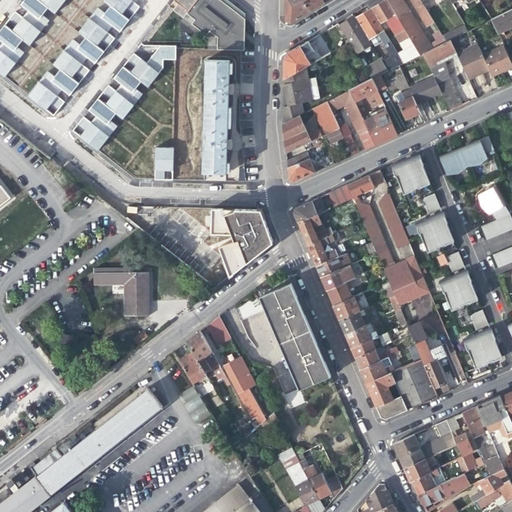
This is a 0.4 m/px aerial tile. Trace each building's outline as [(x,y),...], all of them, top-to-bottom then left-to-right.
[(22,0),(0,28),(0,74),(4,78),(24,52),(17,47),(22,41),(29,46),(49,20),(42,14),(47,8),(54,14),(65,0),(22,0)] [(61,90),(69,96),(140,6),(132,0),(102,0),(52,65),(59,70),(54,77),(46,70),(26,96),(53,117),(64,102),(57,96),(61,90)] [(174,0),(178,3),(173,9),(184,17),(187,13),(195,19),(192,24),(206,35),(210,31),(218,37),(217,50),(244,51),(245,19),(220,0),(210,0),(209,2),(206,0),(174,0)] [(227,0),(206,0),(209,2),(210,0),(220,0),(245,19),(245,14),(227,0)] [(291,22),(324,2),(323,0),(286,0),(287,0),(286,19),(291,22)] [(399,43),(409,36),(386,0),(385,0),(378,5),(372,8),(381,23),(386,20),(399,43)] [(402,0),(386,0),(409,36),(420,55),(424,53),(433,48),(402,0)] [(434,23),(424,6),(420,0),(411,0),(427,26),(434,23)] [(391,56),(382,61),(387,71),(399,65),(403,63),(397,53),(371,9),(364,14),(358,17),(370,38),(378,34),(391,56)] [(511,9),(492,19),(498,32),(504,29),(510,26),(511,30),(511,9)] [(195,19),(187,13),(184,17),(192,24),(195,19)] [(372,45),(365,34),(364,34),(354,17),(346,21),(341,24),(359,53),(372,45)] [(453,39),(467,32),(463,25),(449,32),(453,39)] [(429,37),(435,47),(445,42),(439,31),(429,37)] [(285,65),(285,79),(306,67),(329,52),(318,35),(288,54),(285,59),(285,65)] [(403,49),(397,53),(403,63),(412,59),(420,55),(409,36),(399,43),(403,49)] [(106,83),(71,133),(98,152),(119,122),(121,123),(143,93),(137,89),(141,83),(148,87),(168,60),(170,61),(177,52),(162,41),(147,62),(132,52),(113,78),(120,83),(116,90),(106,83)] [(431,68),(444,62),(454,57),(457,55),(456,54),(450,41),(445,42),(435,47),(433,48),(424,53),(431,68)] [(478,43),(456,54),(457,55),(467,78),(468,80),(478,75),(489,70),(490,69),(483,55),(478,43)] [(511,63),(504,45),(483,55),(490,69),(489,70),(492,76),(502,72),(511,66),(511,63)] [(365,67),(372,78),(380,74),(382,73),(387,71),(382,61),(380,59),(365,67)] [(207,60),(205,116),(228,117),(228,94),(231,94),(231,89),(232,85),(229,85),(229,61),(207,60)] [(433,74),(438,84),(450,79),(444,62),(431,68),(433,74)] [(287,98),(289,107),(302,103),(320,99),(315,78),(308,80),(306,67),(285,79),(285,85),(284,85),(287,98)] [(386,87),(380,74),(372,78),(372,79),(378,92),(386,87)] [(433,96),(441,92),(438,84),(433,74),(408,85),(408,86),(416,103),(433,96)] [(382,112),(364,120),(366,126),(374,145),(385,140),(397,134),(378,92),(372,79),(350,89),(354,99),(355,101),(373,92),(382,112)] [(462,104),(450,79),(438,84),(441,92),(449,110),(462,104)] [(393,93),(405,118),(412,115),(420,112),(416,103),(408,86),(393,93)] [(345,103),(354,99),(350,89),(330,101),(334,110),(345,103)] [(349,111),(358,131),(366,126),(364,120),(361,113),(358,108),(357,105),(355,101),(354,99),(345,103),(349,111)] [(319,106),(325,121),(336,116),(334,110),(330,101),(319,106)] [(302,103),(289,107),(283,108),(283,124),(300,116),(302,115),(304,114),(302,103)] [(368,104),(362,106),(358,108),(361,113),(370,109),(368,104)] [(227,140),(228,117),(205,116),(204,171),(226,172),(227,149),(230,149),(230,141),(227,140)] [(300,116),(283,124),(284,131),(285,139),(305,128),(300,116)] [(336,116),(325,121),(329,130),(326,131),(327,134),(340,128),(340,127),(336,116)] [(347,124),(340,127),(340,128),(343,133),(346,131),(349,130),(347,124)] [(374,145),(366,126),(358,131),(366,149),(374,145)] [(308,134),(305,128),(285,139),(285,145),(286,153),(322,136),(319,129),(308,134)] [(329,144),(344,137),(344,136),(343,133),(340,128),(327,134),(325,135),(329,144)] [(351,135),(344,137),(351,155),(358,152),(351,135)] [(488,158),(480,138),(477,140),(469,143),(449,150),(438,155),(446,174),(453,174),(457,170),(462,170),(467,166),(474,166),(477,162),(482,163),(488,158)] [(154,147),(154,179),(173,179),(173,147),(154,147)] [(308,153),(296,158),(298,163),(288,168),(288,173),(289,179),(293,182),(315,172),(312,163),(308,153)] [(420,159),(418,153),(401,161),(390,165),(394,176),(396,176),(403,194),(423,186),(429,184),(426,178),(421,165),(423,165),(420,159)] [(319,160),(312,163),(315,172),(333,164),(331,160),(327,163),(325,157),(319,160)] [(287,161),(288,168),(298,163),(296,158),(287,161)] [(488,173),(496,168),(490,159),(483,164),(488,173)] [(228,180),(244,180),(244,167),(228,167),(228,180)] [(380,170),(370,174),(375,186),(384,182),(384,181),(380,170)] [(353,196),(375,186),(370,174),(360,179),(348,184),(349,187),(353,195),(353,196)] [(477,193),(479,202),(483,204),(483,209),(488,213),(492,211),(496,220),(481,226),(486,239),(511,228),(511,221),(509,215),(504,204),(506,203),(494,183),(477,193)] [(334,204),(353,195),(349,187),(348,184),(329,193),(334,204)] [(0,215),(18,201),(0,188),(0,187),(0,215)] [(377,202),(402,261),(415,256),(414,256),(387,191),(377,202)] [(439,208),(433,194),(420,199),(427,214),(439,208)] [(325,195),(320,197),(295,208),(294,213),(295,216),(298,222),(318,213),(330,207),(325,195)] [(377,253),(384,269),(394,265),(369,206),(356,203),(372,242),(377,253)] [(228,277),(272,247),(262,214),(259,210),(243,209),(242,210),(208,208),(208,225),(210,228),(209,235),(221,236),(223,239),(233,239),(224,245),(218,247),(228,277)] [(418,220),(413,223),(418,235),(420,234),(427,252),(430,250),(447,244),(452,241),(445,224),(447,223),(445,217),(442,211),(435,214),(418,220)] [(313,227),(322,223),(318,213),(298,222),(303,234),(308,245),(332,234),(333,234),(331,227),(326,230),(316,234),(313,227)] [(323,225),(322,223),(313,227),(316,234),(326,230),(324,225),(323,225)] [(337,232),(333,234),(332,234),(334,239),(336,243),(340,241),(337,232)] [(321,245),(334,239),(332,234),(308,245),(313,258),(317,266),(337,257),(342,255),(340,251),(337,252),(335,248),(325,253),(321,245)] [(372,242),(366,244),(372,256),(377,253),(372,242)] [(338,246),(340,251),(342,255),(346,254),(346,253),(342,245),(338,246)] [(511,261),(511,246),(493,254),(498,267),(511,261)] [(457,251),(444,257),(451,271),(463,266),(457,251)] [(342,255),(337,257),(317,266),(319,273),(321,277),(350,265),(351,264),(346,254),(342,255)] [(402,261),(394,265),(384,269),(385,273),(394,294),(396,298),(403,295),(406,301),(429,291),(415,256),(402,261)] [(355,278),(350,265),(321,277),(324,283),(327,291),(343,284),(346,283),(346,282),(355,278)] [(94,269),(94,284),(125,284),(126,316),(149,315),(149,273),(130,273),(130,269),(94,269)] [(471,281),(466,269),(458,272),(444,278),(437,281),(442,293),(443,292),(451,310),(455,308),(472,301),(476,299),(474,293),(469,282),(471,281)] [(343,284),(327,291),(331,300),(333,305),(349,298),(343,284)] [(301,391),(331,377),(320,350),(300,305),(299,302),(291,285),(234,310),(239,324),(267,312),(301,391)] [(390,296),(396,311),(401,310),(398,304),(396,298),(394,294),(390,296)] [(398,304),(406,301),(403,295),(396,298),(398,304)] [(355,296),(349,298),(333,305),(336,312),(339,320),(360,310),(356,301),(359,300),(357,296),(355,296)] [(418,298),(412,302),(421,317),(433,310),(429,302),(423,306),(418,298)] [(360,315),(365,313),(363,309),(360,310),(339,320),(342,326),(345,333),(364,325),(360,315)] [(481,309),(468,314),(474,329),(487,324),(481,309)] [(396,311),(402,325),(406,324),(401,310),(396,311)] [(368,320),(365,313),(360,315),(364,325),(365,325),(370,322),(371,322),(370,319),(368,320)] [(232,340),(220,316),(205,327),(211,338),(218,349),(232,340)] [(419,321),(407,326),(410,333),(414,341),(424,337),(426,336),(419,321)] [(374,331),(370,322),(365,325),(369,334),(374,331)] [(396,339),(410,333),(407,326),(406,324),(402,325),(402,326),(404,331),(394,335),(396,339)] [(376,330),(374,331),(369,334),(365,325),(364,325),(345,333),(348,339),(351,347),(378,336),(376,330)] [(470,335),(461,339),(466,351),(467,350),(475,368),(480,366),(493,361),(500,358),(496,349),(493,340),(494,339),(489,327),(470,335)] [(212,352),(200,331),(198,333),(187,342),(193,352),(205,372),(210,369),(204,357),(212,352)] [(75,345),(77,337),(62,335),(61,343),(75,345)] [(382,345),(378,336),(351,347),(353,351),(355,357),(375,348),(380,346),(382,345)] [(430,353),(424,337),(414,341),(416,345),(422,359),(438,396),(450,391),(436,362),(447,358),(442,348),(430,353)] [(437,337),(427,342),(429,348),(440,344),(437,337)] [(401,362),(404,367),(422,359),(416,345),(410,348),(414,357),(401,362)] [(383,353),(380,346),(375,348),(380,361),(385,358),(383,353)] [(396,347),(383,353),(385,358),(391,356),(398,353),(396,347)] [(380,361),(375,348),(355,357),(358,364),(360,369),(380,361)] [(206,374),(205,372),(193,352),(189,354),(179,361),(192,383),(206,374)] [(392,359),(391,356),(385,358),(380,361),(360,369),(363,376),(367,383),(387,374),(394,371),(390,360),(392,359)] [(256,385),(242,359),(232,365),(233,367),(227,370),(246,405),(252,416),(257,414),(261,422),(265,419),(249,388),(256,385)] [(404,367),(394,371),(387,374),(367,383),(373,399),(377,407),(381,418),(390,417),(401,412),(420,404),(438,396),(422,359),(404,367)] [(224,375),(216,360),(211,363),(219,378),(224,375)] [(210,411),(208,409),(194,385),(179,395),(195,421),(210,411)] [(47,475),(40,481),(54,499),(61,493),(61,494),(63,493),(62,493),(174,405),(160,386),(91,440),(73,454),(68,448),(42,468),(47,474),(46,475),(47,475)] [(307,403),(301,391),(285,397),(291,410),(307,403)] [(511,413),(511,391),(501,396),(509,415),(511,413)] [(511,431),(511,422),(511,420),(509,415),(501,396),(490,401),(478,406),(486,426),(495,422),(497,419),(498,424),(502,423),(507,434),(511,431)] [(47,419),(56,413),(51,406),(42,413),(47,419)] [(481,428),(486,426),(478,406),(469,410),(462,413),(472,436),(475,435),(483,432),(481,428)] [(261,424),(263,429),(264,431),(277,418),(274,413),(261,424)] [(31,422),(35,429),(44,422),(39,416),(31,422)] [(420,447),(414,433),(394,442),(394,445),(399,456),(404,468),(433,455),(457,444),(455,438),(447,419),(435,424),(441,438),(420,447)] [(249,434),(254,429),(252,424),(245,427),(243,423),(237,427),(244,438),(248,433),(249,434)] [(260,441),(264,438),(268,437),(264,431),(263,429),(248,438),(254,448),(261,443),(260,441)] [(461,436),(455,438),(457,444),(462,457),(468,471),(483,464),(482,461),(480,462),(475,464),(470,453),(473,452),(466,433),(461,436)] [(86,434),(68,448),(73,454),(91,440),(86,434)] [(273,446),(268,437),(264,438),(264,444),(266,449),(273,446)] [(277,454),(305,504),(309,511),(320,511),(324,508),(318,498),(303,468),(299,461),(291,446),(277,454)] [(494,446),(478,451),(482,461),(483,464),(485,463),(499,457),(494,446)] [(310,452),(309,451),(308,448),(299,452),(301,457),(310,452)] [(435,460),(433,455),(404,468),(408,474),(411,481),(431,471),(428,463),(435,460)] [(457,459),(464,473),(468,471),(462,457),(457,459)] [(485,463),(491,475),(503,469),(499,457),(485,463)] [(304,459),(299,461),(303,468),(308,466),(304,459)] [(324,495),(330,492),(324,480),(321,472),(315,475),(310,465),(308,466),(303,468),(318,498),(324,495)] [(439,467),(431,471),(411,481),(413,487),(417,495),(436,486),(432,477),(439,474),(438,471),(441,470),(439,467)] [(474,502),(477,500),(508,480),(503,469),(491,475),(471,484),(463,489),(465,493),(481,483),(483,488),(471,496),(474,502)] [(424,506),(446,496),(443,490),(457,483),(458,484),(471,477),(468,471),(464,473),(436,486),(417,495),(420,500),(424,506)] [(335,474),(324,480),(330,492),(332,495),(333,497),(342,487),(335,474)] [(507,502),(511,498),(511,486),(508,480),(477,500),(482,507),(503,494),(507,502)] [(54,499),(40,481),(26,492),(7,507),(2,500),(1,499),(0,499),(0,511),(37,511),(38,511),(54,499)] [(457,483),(443,490),(446,496),(447,498),(461,490),(457,483)] [(358,511),(373,511),(393,502),(387,491),(384,484),(379,484),(357,509),(358,511)] [(21,485),(2,500),(7,507),(26,492),(21,485)] [(271,511),(261,493),(250,502),(236,485),(202,511),(271,511)] [(511,511),(511,499),(501,506),(504,511),(511,511)] [(87,511),(78,501),(63,511),(87,511)] [(373,511),(398,511),(396,508),(393,502),(373,511)] [(451,502),(434,511),(457,511),(464,508),(461,504),(455,507),(451,502)]
